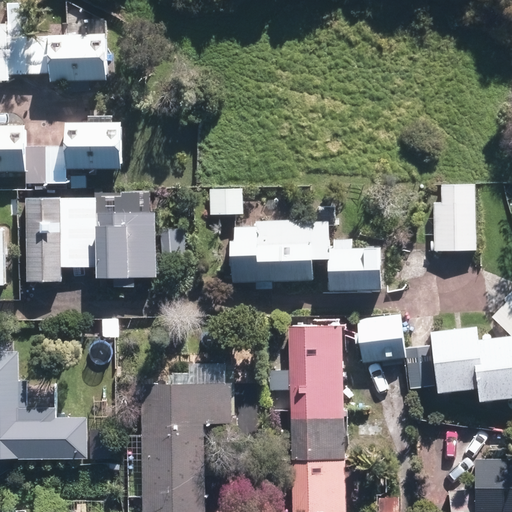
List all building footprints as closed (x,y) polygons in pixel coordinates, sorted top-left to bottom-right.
[(0,22),(0,78),(9,79),(9,73),(50,72),(50,80),(108,78),(107,32),(28,35),(27,2),(5,2),(5,22),(0,22)] [(0,170),(24,170),(24,182),(67,181),(66,167),(126,165),(125,120),(65,121),(65,145),(26,146),(25,124),(0,124),(0,170)] [(86,174),(69,174),(70,187),(87,187),(86,174)] [(441,202),(435,203),(435,251),(477,250),(476,183),(441,184),(441,202)] [(243,187),(209,187),(209,214),(244,213),(243,187)] [(99,207),(99,193),(27,194),(27,276),(63,276),(63,263),(102,263),(102,272),(115,272),(115,282),(138,282),(138,271),(162,271),(162,206),(99,207)] [(233,223),(234,278),(256,278),(256,286),(273,286),(273,277),(317,276),(316,254),(331,254),(332,286),(390,285),(390,243),(352,244),(352,235),(333,235),(333,244),(331,244),(331,235),(331,218),(312,219),(312,216),(257,217),(257,222),(233,223)] [(511,293),(503,303),(511,311),(511,293)] [(355,320),(360,362),(405,357),(400,315),(355,320)] [(350,511),(349,318),(292,319),(293,511),(350,511)] [(477,328),(429,333),(431,345),(435,386),(436,392),(479,388),(481,401),(511,397),(511,336),(478,340),(477,328)] [(105,379),(106,336),(82,335),(80,378),(105,379)] [(435,386),(431,345),(406,347),(411,388),(435,386)] [(0,459),(87,459),(87,416),(58,416),(58,405),(27,406),(27,384),(18,384),(18,353),(0,353),(0,459)] [(236,381),(236,377),(143,378),(143,431),(120,431),(120,457),(143,457),(143,511),(208,511),(208,416),(252,416),(252,381),(236,381)] [(382,438),(383,419),(355,418),(355,437),(382,438)] [(448,511),(511,511),(511,458),(474,458),(474,488),(447,491),(448,511)] [(53,505),(55,481),(36,479),(34,503),(53,505)] [(399,511),(401,494),(378,493),(376,511),(399,511)]
